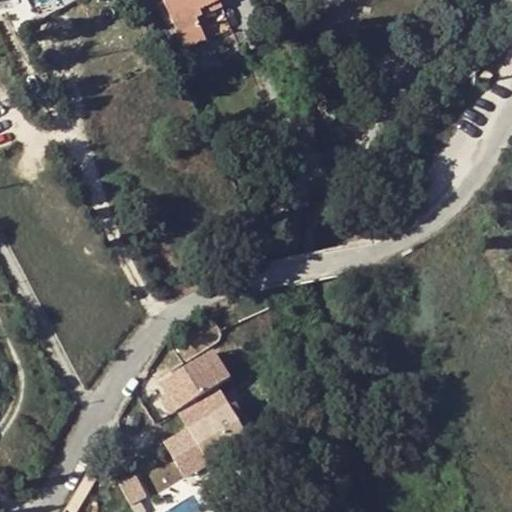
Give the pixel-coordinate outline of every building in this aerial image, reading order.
[(82,0),(52,0),(38,8),(30,13),(37,25),(83,0),(82,0)] [(146,0),(137,0),(143,11),(150,8),(146,0)] [(194,15),(219,4),(217,0),(171,0),(164,3),(185,49),(205,40),(197,23),(194,15)] [(194,15),(197,23),(223,11),(219,4),(194,15)] [(486,69),(479,78),(488,85),(495,76),(486,69)] [(247,443),(229,409),(222,396),(183,418),(210,465),(247,443)] [(229,409),(247,443),(254,439),(235,405),(229,409)] [(130,505),(142,499),(132,480),(120,486),(130,505)]
